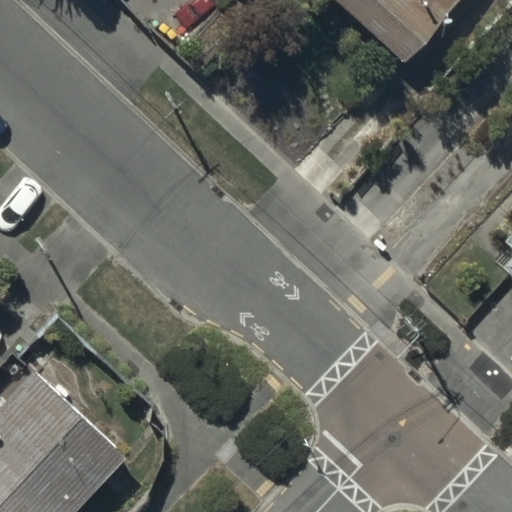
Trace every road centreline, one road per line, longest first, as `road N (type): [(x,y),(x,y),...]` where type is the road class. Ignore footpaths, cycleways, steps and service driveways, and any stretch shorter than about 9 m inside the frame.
road 1 (residential): [(0,52),(403,422)]
road 2 (residential): [(403,422),(495,511)]
road 3 (residential): [(403,422),(317,511)]
